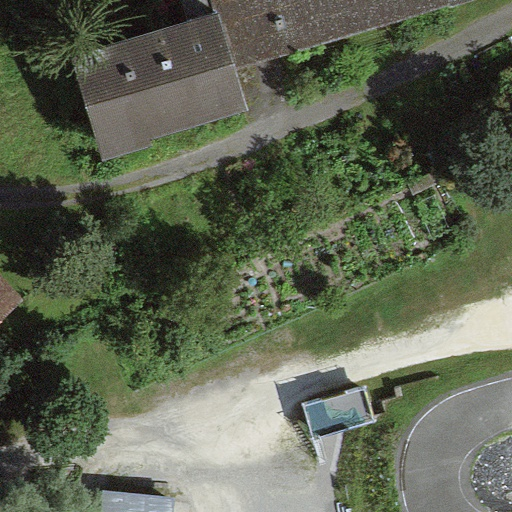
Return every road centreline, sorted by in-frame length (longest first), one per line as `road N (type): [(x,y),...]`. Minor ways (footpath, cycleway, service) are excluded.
road 1 (track): [(511,20),(193,164),(33,196),(0,195)]
road 2 (track): [(511,324),(376,360),(208,421)]
